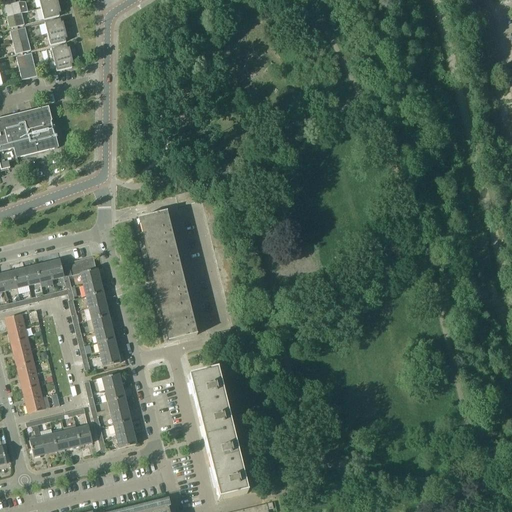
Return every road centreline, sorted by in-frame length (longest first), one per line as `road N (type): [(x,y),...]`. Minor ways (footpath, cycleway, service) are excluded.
road 1 (residential): [(157,451),(106,231)]
road 2 (residential): [(157,451),(25,483)]
